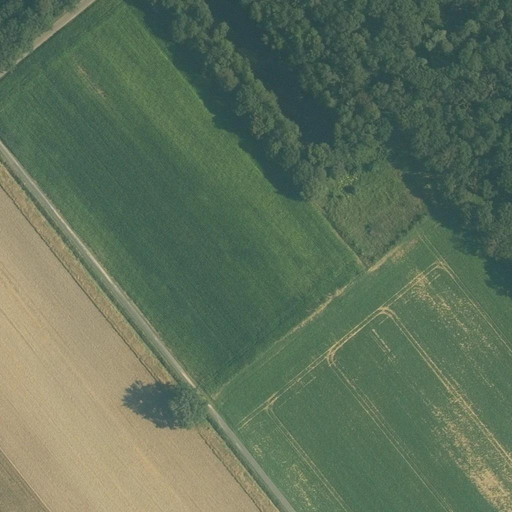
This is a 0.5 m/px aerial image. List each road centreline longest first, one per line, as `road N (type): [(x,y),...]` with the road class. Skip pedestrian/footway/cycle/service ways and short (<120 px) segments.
road 1 (track): [(292,511),(0,144)]
road 2 (track): [(286,0),(511,281)]
